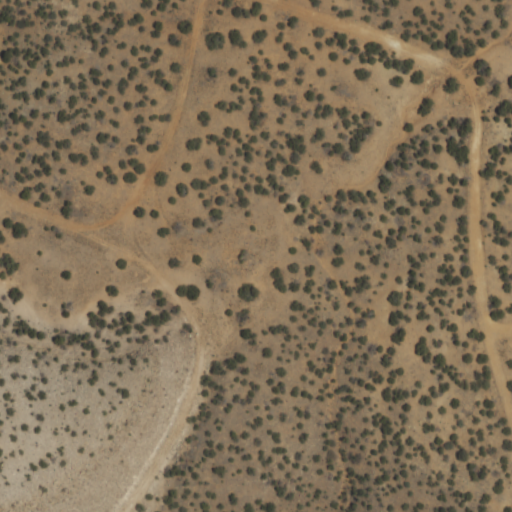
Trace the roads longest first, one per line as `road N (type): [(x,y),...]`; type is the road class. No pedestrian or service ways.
road 1 (track): [(511,337),(487,333),(440,296),(429,128),(361,70),(215,44)]
road 2 (track): [(0,105),(11,181),(48,222),(121,207),(215,44),(227,0)]
